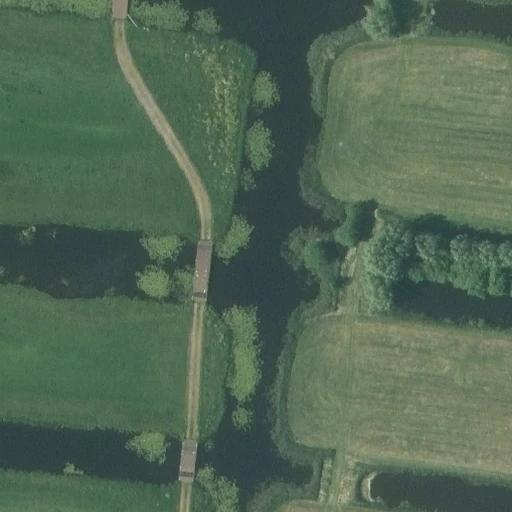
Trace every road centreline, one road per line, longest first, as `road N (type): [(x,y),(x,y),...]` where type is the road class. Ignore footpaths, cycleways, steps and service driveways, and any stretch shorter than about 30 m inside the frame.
road 1 (track): [(407,0),(328,511)]
road 2 (track): [(121,0),(125,55),(204,207),(196,315)]
road 3 (track): [(189,435),(196,315)]
